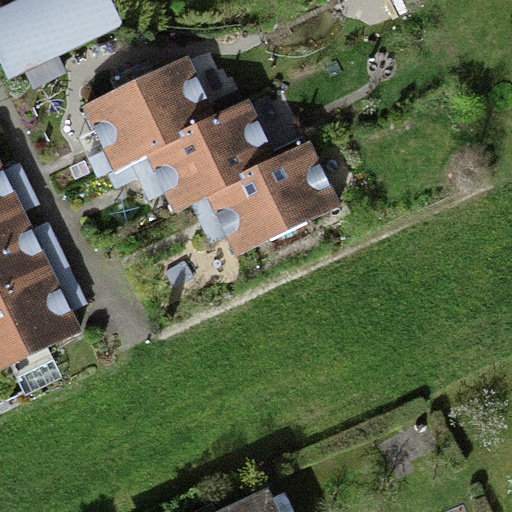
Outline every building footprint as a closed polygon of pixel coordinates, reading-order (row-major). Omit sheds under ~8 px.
[(60,53),(36,0),(23,0),(9,7),(35,65),(60,53)] [(89,41),(70,0),(36,0),(60,53),(89,41)] [(70,0),(89,41),(122,26),(110,0),(70,0)] [(35,65),(9,7),(0,10),(0,58),(8,77),(35,65)] [(155,155),(224,121),(196,61),(92,111),(121,171),(155,155)] [(214,198),(289,162),(260,104),(224,121),(155,155),(184,213),(214,198)] [(289,162),(214,198),(244,260),(351,207),(321,146),(289,162)] [(0,220),(33,204),(6,149),(0,151),(0,220)] [(33,204),(0,220),(0,293),(61,264),(33,204)] [(61,264),(0,293),(0,376),(94,332),(61,264)] [(295,511),(288,495),(249,511),(295,511)]
